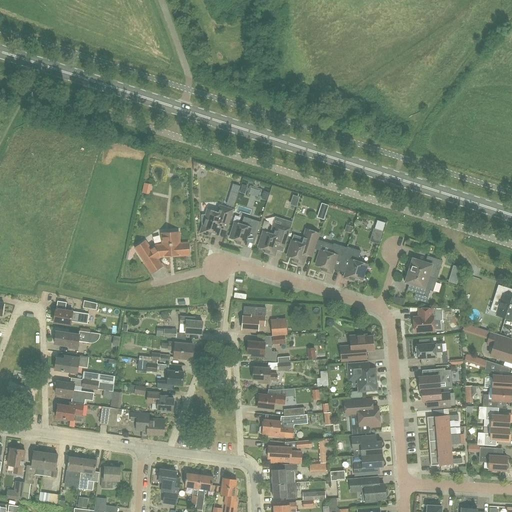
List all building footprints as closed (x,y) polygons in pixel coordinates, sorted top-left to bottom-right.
[(150,193),(150,184),(143,183),(142,192),(150,193)] [(230,191),(238,193),(240,186),(233,183),(230,191)] [(220,229),(227,231),(233,210),(221,206),(219,213),(214,211),(207,209),(205,215),(202,215),(203,233),(211,235),(212,233),(218,235),(220,229)] [(261,222),(245,217),(242,224),(236,222),(231,238),(238,240),(237,244),(246,247),(250,232),(257,234),(261,222)] [(278,246),(284,248),(292,224),(285,221),(283,226),(274,223),(271,234),(264,231),(259,247),(266,249),(265,253),(274,256),(278,246)] [(372,228),(369,241),(379,243),(382,230),(372,228)] [(295,258),(294,262),(303,265),(306,256),(313,258),(319,237),(320,233),(307,229),(302,244),(293,241),(288,256),(295,258)] [(189,243),(180,244),(179,232),(162,233),(162,234),(165,234),(165,247),(156,247),(155,246),(151,249),(145,241),(136,248),(153,273),(162,266),(157,259),(161,257),(169,256),(169,255),(175,255),(175,256),(190,255),(189,243)] [(347,247),(334,243),(331,253),(322,250),(317,265),(323,267),(322,271),(332,274),(336,260),(343,262),(347,247)] [(348,247),(347,247),(343,262),(350,264),(345,278),(355,281),(356,278),(362,280),(367,264),(358,261),(361,251),(348,247)] [(409,270),(437,279),(443,261),(428,256),(426,263),(413,259),(413,260),(411,259),(409,266),(411,266),(409,270)] [(433,291),(437,279),(409,270),(408,275),(406,274),(404,281),(406,281),(406,282),(418,286),(416,293),(428,297),(431,290),(433,291)] [(497,315),(511,319),(511,289),(498,285),(493,300),(501,302),(497,315)] [(394,297),(392,303),(402,306),(404,299),(397,297),(397,298),(394,297)] [(84,300),(83,308),(96,310),(97,303),(84,300)] [(72,321),(87,324),(89,314),(65,310),(67,303),(58,301),(57,309),(56,309),(54,323),(71,325),(72,321)] [(243,316),(242,329),(258,331),(259,325),(265,326),(266,317),(255,316),(255,307),(244,306),(244,316),(243,316)] [(418,318),(414,318),(416,332),(435,330),(434,321),(443,321),(443,310),(418,309),(418,318)] [(195,321),(195,317),(181,316),(181,323),(186,323),(186,333),(202,334),(203,321),(195,321)] [(285,335),(287,335),(286,318),(271,319),(272,336),(285,335)] [(475,327),(466,324),(464,329),(473,332),(475,327)] [(156,336),(164,336),(164,337),(176,337),(177,329),(164,328),(164,329),(157,329),(156,336)] [(78,349),(79,341),(89,342),(90,332),(80,331),(79,335),(57,331),(56,334),(55,334),(53,335),(53,336),(53,338),(54,339),(56,340),(55,344),(70,346),(70,347),(78,349)] [(489,339),(487,345),(494,347),(491,356),(511,362),(511,361),(511,338),(504,336),(491,332),(489,339)] [(285,335),(272,336),(273,344),(285,343),(285,336),(285,335)] [(367,335),(351,336),(352,346),(341,347),(342,361),(367,359),(366,351),(374,350),(373,336),(367,337),(367,335)] [(417,345),(417,350),(415,352),(416,356),(418,357),(418,359),(429,358),(430,365),(448,363),(447,352),(436,353),(435,344),(429,344),(429,339),(419,340),(419,345),(417,345)] [(265,347),(265,343),(248,341),(247,354),(253,354),(253,357),(264,358),(263,361),(276,362),(277,352),(272,351),(272,347),(265,347)] [(192,359),(193,345),(169,343),(169,349),(175,350),(174,358),(192,359)] [(307,348),(308,360),(316,359),(315,348),(307,348)] [(169,363),(170,355),(160,354),(160,353),(152,353),(151,360),(160,361),(160,362),(169,363)] [(473,364),(475,357),(466,354),(464,361),(473,364)] [(64,356),(64,359),(57,358),(55,370),(78,373),(80,358),(64,356)] [(485,377),(484,387),(490,387),(493,388),(511,389),(511,387),(511,376),(509,376),(500,376),(500,365),(486,360),(486,368),(485,377)] [(290,361),(278,362),(278,370),(278,371),(291,370),(290,361)] [(158,363),(147,362),(147,371),(157,372),(158,363)] [(359,379),(357,380),(358,391),(350,391),(350,398),(362,397),(362,392),(362,391),(377,390),(375,368),(369,369),(368,363),(348,364),(349,380),(359,379)] [(277,374),(270,374),(270,368),(254,367),(253,380),(259,380),(259,383),(270,383),(270,380),(277,380),(277,374)] [(433,376),(423,377),(419,378),(420,389),(440,388),(440,382),(446,381),(445,368),(432,369),(433,376)] [(316,378),(316,386),(328,385),(327,370),(320,370),(320,377),(316,378)] [(173,385),(182,385),(183,372),(169,371),(168,381),(158,380),(157,388),(172,389),(173,385)] [(84,372),(83,379),(99,382),(100,374),(84,372)] [(98,390),(99,382),(83,379),(82,388),(98,390)] [(74,390),(75,384),(58,382),(56,394),(63,395),(63,397),(72,399),(72,402),(85,404),(85,399),(93,400),(94,393),(74,390)] [(113,391),(114,384),(99,382),(98,389),(113,391)] [(146,387),(136,385),(135,394),(145,395),(146,387)] [(484,395),(483,407),(487,407),(498,408),(498,400),(507,401),(511,401),(511,395),(511,389),(493,388),(490,387),(489,395),(484,395)] [(441,394),(440,388),(420,389),(420,390),(422,390),(423,401),(426,401),(427,408),(451,406),(450,399),(448,399),(448,393),(441,394)] [(269,389),(268,395),(260,394),(258,408),(274,409),(275,403),(285,404),(286,389),(274,390),(269,389)] [(160,393),(149,392),(148,402),(159,403),(158,409),(173,411),(174,399),(168,398),(168,396),(160,395),(160,393)] [(372,399),(345,401),(347,415),(351,415),(355,414),(357,434),(371,433),(370,427),(380,426),(380,423),(381,423),(382,422),(383,420),(382,418),(382,416),(380,416),(379,416),(379,407),(373,407),(372,399)] [(74,415),(82,416),(83,405),(70,403),(69,407),(58,405),(56,418),(73,420),(74,415)] [(108,425),(111,408),(102,407),(100,424),(108,425)] [(484,419),(484,426),(489,426),(489,427),(491,427),(509,428),(510,422),(511,422),(511,418),(511,413),(499,413),(499,408),(498,408),(487,407),(486,420),(484,419)] [(122,410),(111,408),(108,425),(116,426),(118,415),(122,415),(122,410)] [(304,408),(284,409),(285,416),(289,416),(304,414),(304,408)] [(165,420),(150,419),(150,413),(131,412),(131,421),(136,421),(136,431),(148,432),(147,435),(164,435),(164,432),(166,431),(167,427),(165,426),(165,420)] [(332,412),(325,413),(326,425),(333,425),(332,412)] [(304,414),(289,416),(290,423),(305,422),(304,414)] [(449,415),(433,417),(428,417),(428,429),(450,427),(449,419),(456,420),(459,420),(459,415),(449,415)] [(260,434),(269,435),(289,437),(290,428),(287,428),(287,422),(264,420),(263,427),(261,427),(260,434)] [(450,427),(428,429),(429,441),(461,439),(460,434),(457,434),(451,437),(450,427)] [(485,433),(484,445),(497,446),(497,441),(510,442),(511,434),(509,434),(509,428),(491,427),(489,427),(489,433),(485,433)] [(382,441),(377,442),(376,435),(352,437),(354,456),(362,456),(382,454),(382,448),(383,447),(384,447),(384,446),(385,446),(385,445),(385,444),(384,443),(384,442),(383,442),(382,442),(382,441)] [(319,450),(320,463),(325,463),(325,449),(324,444),(334,443),(334,438),(319,439),(319,450)] [(461,439),(429,441),(430,454),(452,452),(451,443),(458,444),(461,444),(461,439)] [(297,441),(298,448),(311,447),(311,440),(308,440),(297,441)] [(269,446),(269,448),(267,448),(266,449),(265,453),(267,454),(268,454),(268,458),(271,458),(271,463),(278,463),(278,461),(290,462),(290,463),(301,463),(302,452),(286,451),(286,447),(269,446)] [(480,452),(479,462),(490,463),(489,469),(507,471),(507,469),(508,469),(509,468),(509,465),(508,464),(507,464),(508,457),(502,456),(493,456),(493,448),(483,447),(480,447),(480,452)] [(23,468),(25,451),(11,449),(9,466),(16,467),(15,474),(21,475),(22,467),(23,468)] [(23,496),(22,500),(29,501),(31,484),(32,484),(34,474),(36,475),(36,474),(43,475),(46,454),(34,452),(33,460),(31,460),(31,464),(32,464),(32,466),(27,465),(24,483),(25,483),(23,496)] [(453,461),(452,452),(430,454),(431,466),(453,464),(463,463),(462,458),(459,458),(453,461)] [(46,454),(43,475),(44,468),(51,469),(50,477),(57,477),(58,471),(56,470),(58,455),(46,454)] [(384,460),(383,460),(382,454),(362,456),(354,456),(351,456),(352,469),(354,469),(355,475),(379,473),(379,467),(383,466),(384,466),(385,466),(386,465),(386,464),(386,463),(386,462),(385,461),(384,460)] [(81,472),(83,459),(69,457),(67,470),(81,472)] [(81,472),(80,479),(79,487),(79,489),(87,490),(88,481),(94,482),(97,461),(83,459),(81,472)] [(320,463),(310,464),(310,473),(326,472),(326,463),(325,463),(320,463)] [(273,484),(286,483),(294,483),(293,473),(298,473),(297,464),(285,464),(286,469),(272,470),(273,484)] [(112,489),(113,480),(119,481),(120,468),(105,467),(104,480),(102,480),(102,488),(112,489)] [(175,481),(177,472),(160,470),(159,481),(163,481),(161,492),(165,492),(163,503),(176,505),(180,482),(175,481)] [(330,480),(344,479),(344,470),(330,470),(330,480)] [(198,489),(200,475),(187,473),(184,487),(198,489)] [(197,497),(196,505),(195,510),(202,511),(205,490),(211,491),(214,477),(200,475),(198,489),(197,497)] [(379,485),(379,476),(350,479),(351,491),(365,490),(366,501),(377,501),(377,499),(386,498),(386,496),(388,496),(389,495),(388,490),(387,489),(385,489),(385,484),(379,485)] [(79,487),(80,479),(71,478),(70,486),(79,487)] [(230,478),(226,478),(225,479),(224,479),(221,495),(226,495),(225,504),(226,504),(225,511),(234,511),(236,505),(234,505),(237,489),(235,489),(237,481),(230,480),(230,478)] [(23,496),(25,483),(24,483),(17,481),(16,496),(23,496)] [(286,483),(273,484),(274,498),(287,497),(287,499),(294,499),(294,488),(287,488),(286,483)] [(325,491),(303,493),(303,500),(325,499),(325,491)] [(60,495),(40,492),(39,503),(58,506),(60,495)] [(96,497),(94,511),(103,511),(104,511),(105,511),(107,499),(96,497)] [(337,508),(336,497),(327,498),(328,505),(322,506),(322,511),(327,511),(327,508),(337,508)] [(79,500),(77,507),(87,509),(88,501),(79,500)] [(290,511),(290,510),(297,510),(297,503),(287,504),(287,505),(274,506),(274,511),(290,511)]
